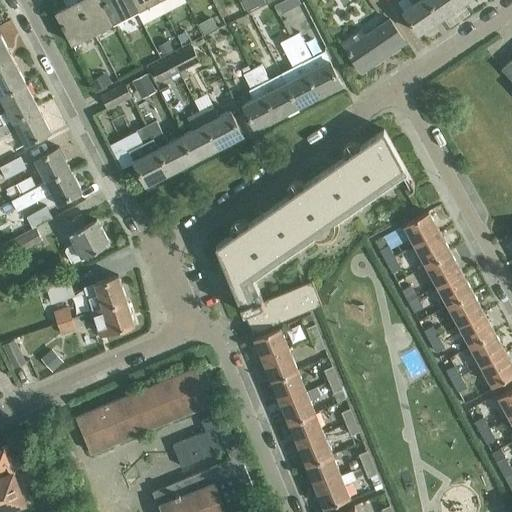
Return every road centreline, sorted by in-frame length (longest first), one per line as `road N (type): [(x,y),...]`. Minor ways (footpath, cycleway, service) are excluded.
road 1 (residential): [(161,250),(400,87)]
road 2 (residential): [(161,250),(17,0)]
road 3 (residential): [(511,296),(400,87)]
road 4 (residential): [(291,511),(212,340),(181,330)]
road 5 (residential): [(0,412),(181,330)]
road 6 (residential): [(400,87),(511,5)]
